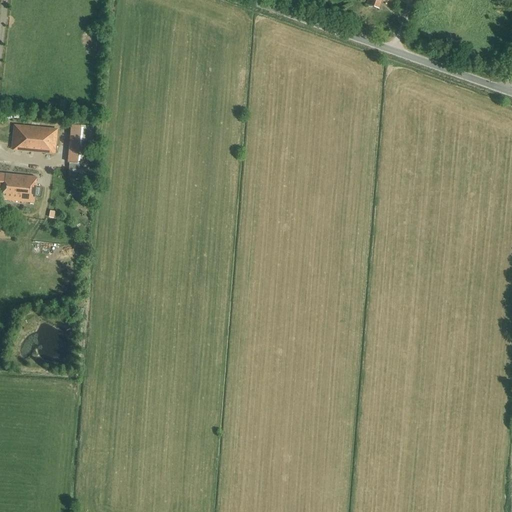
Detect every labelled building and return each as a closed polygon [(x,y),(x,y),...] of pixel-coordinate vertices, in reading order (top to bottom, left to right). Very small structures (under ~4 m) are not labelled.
[(385,0),(388,1),(388,0),(367,0),(366,5),(378,9),(381,0),(385,0)] [(67,164),(69,164),(68,178),(89,179),(92,128),(70,127),(67,164)] [(37,128),(35,152),(55,154),(57,130),(37,128)] [(36,177),(0,173),(0,200),(33,204),(36,177)] [(86,199),(87,193),(70,190),(69,196),(86,199)]
